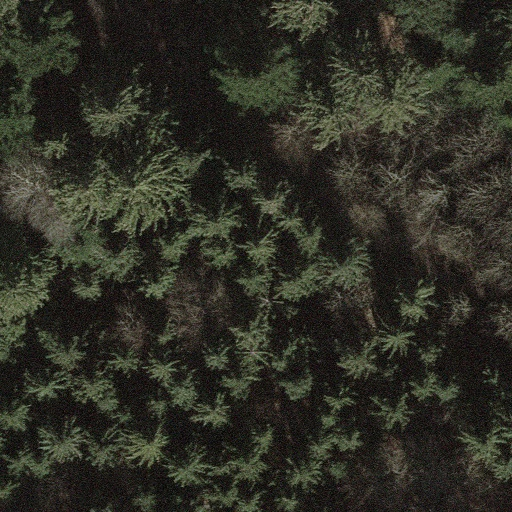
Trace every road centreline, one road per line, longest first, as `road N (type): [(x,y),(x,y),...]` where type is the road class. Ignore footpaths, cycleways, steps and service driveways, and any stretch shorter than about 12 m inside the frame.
road 1 (track): [(511,346),(102,0)]
road 2 (track): [(475,511),(452,391),(446,292)]
